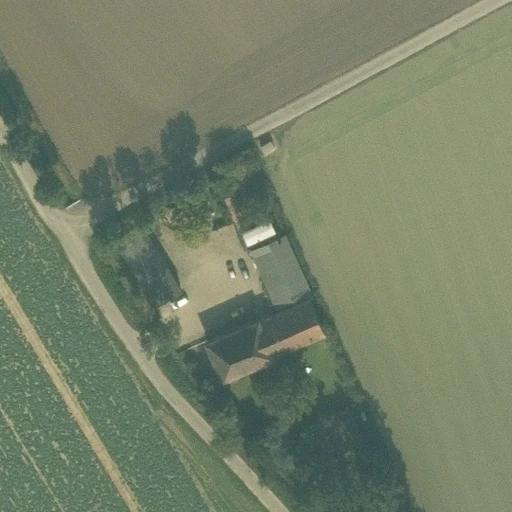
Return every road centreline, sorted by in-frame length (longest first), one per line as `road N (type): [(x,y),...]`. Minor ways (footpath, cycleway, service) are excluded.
road 1 (unclassified): [(69,237),(502,0)]
road 2 (unclassified): [(284,511),(182,409),(69,237)]
road 3 (unclassified): [(69,237),(0,121)]
